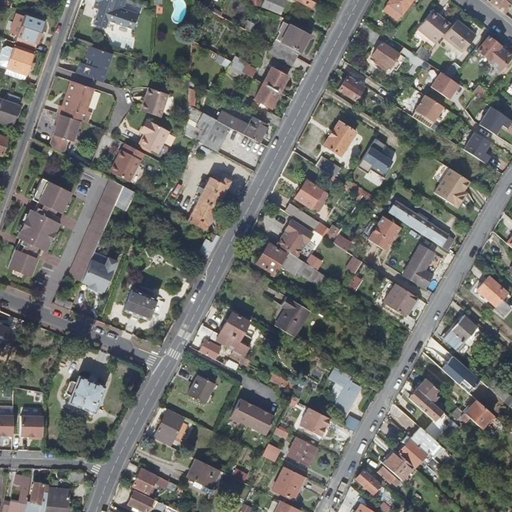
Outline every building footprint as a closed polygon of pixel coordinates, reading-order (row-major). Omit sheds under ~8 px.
[(137,11),(123,7),(125,0),(95,0),(95,2),(100,3),(98,8),(95,19),(107,22),(108,20),(132,28),(135,22),(136,22),(137,18),(136,17),(137,11)] [(162,19),(162,0),(154,0),(154,4),(156,4),(155,19),(162,19)] [(280,14),(286,0),(285,0),(264,0),(262,5),(280,14)] [(402,16),(412,0),(390,0),(387,5),(402,16)] [(504,15),(511,4),(511,0),(491,0),(489,3),(491,4),(504,15)] [(449,26),(431,11),(416,29),(434,44),(449,26)] [(34,49),(44,22),(24,15),(15,42),(34,49)] [(105,27),(107,22),(95,19),(94,23),(105,27)] [(250,31),(254,24),(246,20),(244,28),(246,29),(250,31)] [(301,52),(309,35),(290,24),(289,25),(284,22),(278,32),(284,35),(281,41),(276,38),(273,44),(296,57),(299,51),(301,52)] [(475,37),(457,23),(443,40),(461,54),(475,37)] [(392,37),(397,31),(392,27),(388,33),(392,37)] [(498,49),(499,47),(487,38),(476,52),(488,61),(486,63),(498,73),(510,57),(504,52),(500,52),(498,49)] [(388,68),(398,53),(382,42),(372,57),(388,68)] [(31,60),(34,51),(15,44),(13,47),(6,45),(3,46),(0,53),(0,63),(7,66),(6,67),(25,74),(28,67),(32,69),(35,62),(31,60)] [(98,80),(108,51),(87,44),(83,56),(86,57),(83,63),(79,61),(75,72),(98,80)] [(296,57),(273,44),(268,53),(291,66),(296,57)] [(421,60),(403,47),(398,53),(414,64),(419,68),(424,61),(421,60)] [(422,59),(427,53),(420,47),(414,54),(422,59)] [(230,64),(232,61),(218,53),(215,60),(227,67),(225,70),(240,78),(243,72),(242,71),(230,64)] [(242,71),(247,62),(235,55),(232,61),(230,64),(242,71)] [(252,77),(256,70),(249,66),(250,64),(247,62),(242,71),(243,72),(252,77)] [(451,80),(461,68),(455,63),(444,76),(451,80)] [(412,77),(419,68),(414,64),(407,74),(412,77)] [(280,92),(288,76),(271,67),(263,82),(280,92)] [(444,76),(440,73),(430,87),(448,100),(458,86),(451,80),(444,76)] [(355,101),(364,86),(347,75),(338,90),(355,101)] [(86,111),(94,88),(72,81),(67,93),(68,94),(67,98),(66,98),(63,106),(60,105),(57,113),(80,122),(86,124),(89,113),(86,111)] [(402,92),(385,81),(382,86),(399,97),(402,92)] [(271,108),(280,92),(263,82),(254,98),(271,108)] [(161,116),(169,94),(149,87),(146,95),(148,96),(146,101),(144,101),(141,109),(161,116)] [(196,99),(196,90),(189,87),(188,104),(194,107),(196,99)] [(478,99),(483,91),(477,87),(471,94),(478,99)] [(0,121),(12,125),(19,105),(18,105),(21,98),(9,94),(7,100),(0,98),(0,121)] [(442,107),(424,95),(414,111),(432,123),(442,107)] [(218,152),(231,127),(217,120),(194,107),(188,104),(185,134),(196,140),(218,152)] [(511,122),(490,107),(478,125),(494,135),(501,125),(507,130),(511,122)] [(258,142),(267,125),(253,118),(249,125),(222,111),(217,120),(231,127),(258,142)] [(277,127),(282,118),(269,112),(264,120),(277,127)] [(73,142),(80,122),(57,113),(54,122),(57,123),(53,134),(54,135),(50,146),(50,147),(66,155),(71,141),(73,142)] [(159,153),(171,132),(150,121),(143,132),(145,133),(141,144),(159,153)] [(340,156),(355,132),(339,122),(323,145),(340,156)] [(462,149),(484,164),(489,156),(483,152),(489,142),(473,132),(462,149)] [(376,139),(357,168),(368,174),(370,170),(382,178),(392,162),(386,158),(387,156),(382,152),(386,146),(376,139)] [(129,181),(141,159),(142,160),(145,153),(126,143),(123,150),(122,149),(111,171),(129,181)] [(45,156),(50,147),(50,146),(45,144),(40,153),(45,156)] [(336,166),(321,157),(316,166),(330,175),(336,166)] [(459,196),(462,191),(468,181),(449,168),(433,192),(456,207),(462,198),(459,196)] [(206,229),(232,181),(225,177),(222,183),(211,177),(204,189),(200,187),(197,192),(201,194),(188,220),(206,229)] [(51,239),(55,231),(56,232),(61,222),(58,221),(60,217),(54,214),(56,210),(61,213),(71,192),(42,178),(32,199),(39,202),(35,210),(29,208),(26,213),(29,215),(21,230),(19,229),(16,236),(22,238),(17,248),(14,247),(7,267),(16,270),(16,269),(21,271),(20,272),(29,276),(39,257),(36,255),(38,251),(42,254),(45,249),(47,251),(52,240),(51,239)] [(114,203),(122,185),(111,178),(68,275),(71,276),(82,281),(91,259),(114,203)] [(324,203),(329,195),(306,180),(295,198),(313,210),(314,208),(321,212),(326,205),(324,203)] [(126,208),(134,191),(122,185),(114,203),(126,208)] [(389,192),(380,207),(387,212),(397,197),(389,192)] [(455,241),(395,202),(388,213),(409,226),(448,251),(455,241)] [(327,228),(290,204),(285,212),(311,229),(322,237),(327,228)] [(385,251),(399,227),(382,216),(368,240),(385,251)] [(296,257),(311,233),(291,220),(285,229),(285,231),(276,244),(292,254),(296,257)] [(328,234),(335,239),(338,234),(340,230),(333,226),(328,234)] [(335,239),(333,243),(347,252),(352,243),(338,234),(335,239)] [(207,261),(214,247),(216,244),(206,239),(197,256),(207,261)] [(274,274),(286,254),(268,243),(256,263),(274,274)] [(425,271),(435,256),(421,246),(402,275),(424,289),(433,276),(425,271)] [(296,257),(292,254),(288,261),(299,268),(296,272),(322,288),(329,278),(315,269),(305,263),(296,257)] [(315,269),(320,261),(311,255),(305,263),(315,269)] [(105,290),(117,260),(108,256),(105,265),(91,259),(82,281),(89,284),(89,286),(96,290),(97,287),(105,290)] [(353,276),(361,262),(352,256),(344,270),(353,276)] [(361,262),(353,276),(360,280),(369,267),(361,262)] [(194,285),(201,273),(193,269),(186,281),(194,285)] [(360,280),(353,276),(346,285),(354,291),(361,281),(360,280)] [(504,302),(510,296),(488,277),(476,290),(504,314),(510,308),(504,302)] [(403,316),(415,297),(396,284),(395,284),(383,303),(403,316)] [(148,320),(157,299),(132,289),(123,310),(148,320)] [(64,308),(67,301),(55,297),(53,303),(64,308)] [(294,338),(310,311),(287,298),(282,306),(288,309),(277,327),(294,338)] [(243,333),(249,322),(231,312),(218,334),(201,325),(198,332),(232,350),(241,355),(251,338),(243,333)] [(464,343),(476,328),(462,316),(448,331),(449,332),(444,338),(458,351),(463,355),(469,348),(464,343)] [(0,319),(0,351),(4,353),(14,324),(0,319)] [(482,333),(476,328),(464,343),(469,348),(482,333)] [(491,336),(485,330),(482,333),(488,339),(491,336)] [(214,360),(221,348),(205,339),(199,352),(214,360)] [(241,355),(232,350),(229,357),(247,367),(250,360),(241,355)] [(238,366),(227,360),(224,365),(235,371),(238,366)] [(335,383),(341,371),(333,367),(327,378),(335,383)] [(267,369),(263,376),(289,389),(293,382),(267,369)] [(344,413),(359,387),(349,381),(351,377),(341,371),(335,383),(343,387),(336,399),(332,406),(344,413)] [(94,413),(105,386),(79,375),(76,382),(71,380),(69,381),(64,391),(65,393),(70,395),(68,402),(94,413)] [(206,404),(216,385),(198,375),(187,394),(206,404)] [(436,390),(425,379),(416,389),(428,400),(431,402),(436,396),(433,394),(436,390)] [(508,397),(491,382),(487,387),(504,402),(508,397)] [(336,399),(343,387),(335,383),(331,389),(332,396),(336,399)] [(431,402),(428,400),(416,389),(408,398),(433,422),(441,412),(431,402)] [(269,414),(263,411),(264,409),(251,402),(249,404),(244,401),(239,399),(230,417),(265,435),(274,417),(269,414)] [(492,415),(476,401),(464,414),(468,418),(480,429),(492,415)] [(402,412),(395,405),(389,411),(399,420),(404,414),(402,412)] [(456,407),(449,415),(456,421),(459,418),(464,423),(468,418),(464,414),(456,407)] [(321,436),(330,419),(308,408),(299,425),(321,436)] [(170,446),(184,417),(168,409),(153,438),(170,446)] [(13,415),(0,414),(0,434),(12,434),(13,415)] [(42,415),(20,415),(20,435),(29,435),(34,435),(34,437),(42,437),(42,415)] [(354,431),(359,422),(348,417),(343,426),(354,431)] [(453,430),(457,426),(451,420),(447,424),(453,430)] [(275,428),(273,433),(285,439),(287,434),(285,433),(278,430),(275,428)] [(427,455),(437,444),(432,439),(420,428),(410,439),(426,453),(427,455)] [(307,466),(316,448),(295,438),(287,456),(307,466)] [(426,453),(410,439),(404,446),(397,454),(410,466),(413,468),(426,453)] [(272,461),(277,451),(267,445),(261,456),(272,461)] [(256,453),(248,449),(245,455),(253,459),(256,453)] [(398,480),(410,466),(397,454),(393,450),(387,457),(389,458),(382,465),(398,480)] [(437,458),(435,461),(442,467),(445,465),(437,458)] [(211,488),(219,471),(204,463),(196,459),(187,476),(195,480),(211,488)] [(390,482),(394,477),(381,466),(376,471),(389,483),(390,482)] [(292,499),(303,476),(284,467),(273,490),(292,499)] [(148,494),(157,476),(140,468),(132,486),(148,494)] [(388,490),(363,469),(355,478),(372,494),(374,492),(380,499),(382,497),(388,490)] [(84,481),(84,473),(69,472),(69,480),(84,481)] [(24,511),(26,503),(30,479),(15,476),(13,485),(21,487),(18,503),(11,501),(8,511),(24,511)] [(176,485),(160,477),(157,483),(174,491),(176,485)] [(395,486),(399,481),(394,477),(390,482),(395,486)] [(211,488),(195,480),(193,485),(211,494),(213,489),(211,488)] [(48,488),(48,487),(34,485),(30,504),(26,503),(24,511),(43,511),(44,508),(48,488)] [(66,511),(68,490),(48,488),(44,508),(51,509),(50,511),(66,511)] [(144,511),(146,511),(153,499),(134,490),(127,503),(144,511)] [(393,507),(399,500),(388,490),(382,497),(393,507)] [(8,511),(11,501),(4,500),(2,511),(8,511)] [(299,511),(300,511),(279,500),(272,511),(299,511)] [(158,502),(155,508),(164,511),(179,511),(158,502)]
